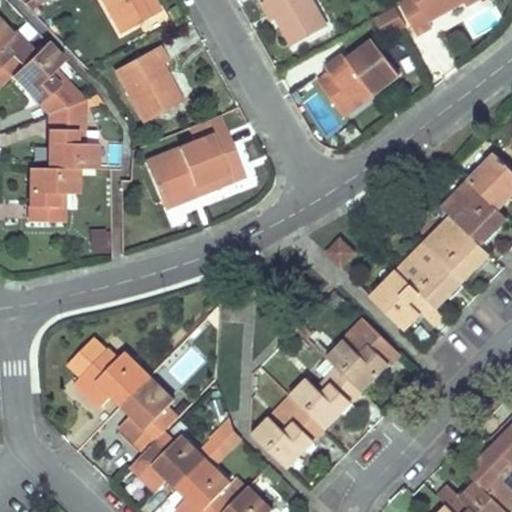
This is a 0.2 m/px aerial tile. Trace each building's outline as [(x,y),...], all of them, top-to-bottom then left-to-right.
[(160,12),(153,0),(101,0),(121,34),(160,12)] [(278,18),(268,0),(262,4),(272,21),(278,18)] [(267,0),(268,0),(278,18),(293,46),(327,27),(311,0),(267,0)] [(417,36),(425,32),(432,28),(430,22),(467,1),(468,0),(404,0),(399,3),(417,36)] [(495,6),(466,22),(474,36),(503,21),(495,6)] [(381,33),(405,27),(400,9),(377,14),(381,33)] [(0,89),(13,77),(24,67),(37,54),(16,33),(13,36),(0,21),(0,89)] [(319,83),(327,94),(335,105),(347,96),(353,103),(377,85),(381,89),(399,76),(373,42),(348,61),(344,55),(327,68),(331,73),(319,83)] [(39,105),(50,116),(85,102),(65,80),(59,85),(49,76),(56,70),(66,61),(49,43),(37,54),(24,67),(13,77),(15,79),(31,96),(34,92),(43,101),(39,105)] [(182,102),(172,84),(162,66),(169,62),(160,47),(117,72),(145,123),(182,102)] [(59,85),(65,80),(56,70),(49,76),(59,85)] [(335,105),(344,117),(381,89),(377,85),(353,103),(347,96),(335,105)] [(43,101),(34,92),(31,96),(38,103),(39,105),(43,101)] [(85,102),(50,116),(49,132),(55,132),(54,145),(49,144),(48,170),(78,171),(96,171),(97,146),(84,145),(75,145),(75,133),(84,132),(85,102)] [(226,170),(240,165),(221,116),(189,129),(195,144),(165,156),(167,162),(148,169),(164,209),(231,182),(226,170)] [(75,145),(84,145),(84,132),(75,133),(75,145)] [(103,166),(120,166),(120,145),(103,145),(103,166)] [(511,170),(496,155),(469,182),(499,212),(511,198),(511,170)] [(148,169),(167,162),(165,156),(146,163),(148,169)] [(240,165),(226,170),(231,182),(245,176),(240,165)] [(29,169),(29,194),(34,194),(35,194),(34,208),(28,208),(28,223),(63,224),(63,216),(64,208),(55,208),(55,195),(64,196),(76,196),(78,171),(48,170),(29,169)] [(508,220),(499,212),(469,182),(442,209),(451,217),(481,247),(508,220)] [(55,208),(64,208),(64,196),(55,195),(55,208)] [(490,256),(481,247),(451,217),(424,245),(463,283),(490,256)] [(92,231),(93,254),(112,254),(112,230),(92,231)] [(341,240),(326,254),(341,269),(356,255),(341,240)] [(437,310),(463,283),(424,245),(398,271),(437,310)] [(445,318),(437,310),(398,271),(371,299),(405,332),(413,324),(421,316),(433,329),(445,318)] [(365,321),(346,341),(355,350),(375,330),(365,321)] [(337,368),(363,392),(379,376),(375,372),(385,362),(389,366),(400,354),(375,330),(355,350),(346,341),(328,359),(337,368)] [(116,395),(125,404),(150,378),(126,354),(119,361),(109,350),(77,383),(102,408),(116,395)] [(379,376),(389,366),(385,362),(375,372),(379,376)] [(291,397),(325,431),(342,414),(339,410),(348,401),(352,404),(363,392),(337,368),(318,388),(308,379),(291,397)] [(134,439),(147,452),(165,433),(179,419),(169,408),(175,402),(150,378),(125,404),(134,413),(121,426),(134,439)] [(325,431),(291,397),(253,436),(288,470),(304,452),(301,449),(311,439),(314,443),(325,431)] [(342,414),(352,404),(348,401),(339,410),(342,414)] [(231,420),(211,440),(219,448),(228,439),(235,432),(231,422),(231,420)] [(511,428),(496,446),(511,461),(511,428)] [(165,433),(147,452),(133,466),(158,491),(171,478),(181,487),(207,461),(199,453),(182,437),(175,443),(165,433)] [(304,452),(314,443),(311,439),(301,449),(304,452)] [(211,440),(199,453),(207,461),(219,448),(211,440)] [(511,461),(496,446),(487,455),(470,473),(478,482),(509,511),(511,507),(511,461)] [(231,485),(207,461),(181,487),(191,496),(178,509),(181,511),(225,511),(249,488),(239,477),(231,485)] [(455,511),(509,511),(478,482),(462,499),(449,486),(439,496),(449,506),(455,511)] [(249,488),(225,511),(273,511),(274,511),(249,488)]
